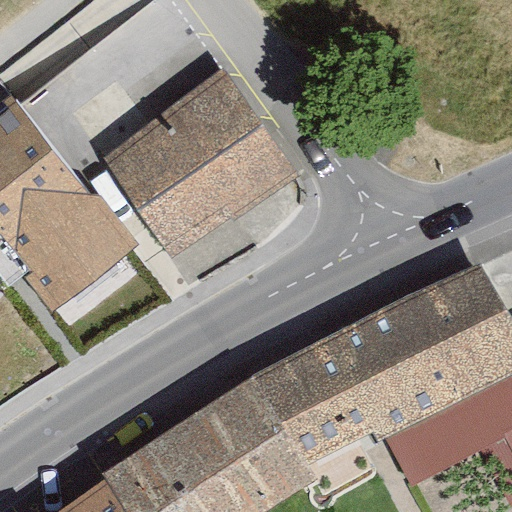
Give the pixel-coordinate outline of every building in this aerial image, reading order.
[(0,80),(0,313),(30,352),(144,268),(0,80)] [(287,173),(223,80),(100,165),(164,257),(287,173)] [(252,511),(300,482),(295,475),(377,434),(511,367),(497,338),(462,266),(233,379),(84,475),(107,511),(252,511)] [(511,330),(497,338),(511,367),(377,434),(401,482),(497,434),(511,463),(511,330)] [(107,511),(84,475),(37,511),(107,511)]
